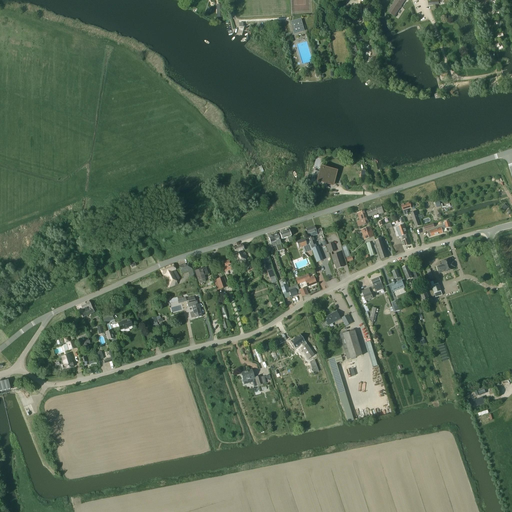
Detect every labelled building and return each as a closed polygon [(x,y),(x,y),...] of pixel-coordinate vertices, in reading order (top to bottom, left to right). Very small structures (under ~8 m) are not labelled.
[(402,0),(396,0),(391,8),(387,13),(394,17),(404,1),(402,0)] [(294,33),(303,30),(301,22),(291,24),(294,33)] [(320,172),(318,182),(327,184),(332,185),(336,171),(321,167),(320,172)] [(409,202),(401,206),(405,216),(408,215),(406,209),(411,208),(414,207),(412,202),(410,203),(409,202)] [(381,206),(367,211),(369,217),(380,213),(380,214),(383,213),(381,206)] [(358,227),(362,225),(369,223),(365,211),(360,212),(360,213),(357,213),(360,221),(356,222),(358,227)] [(416,211),(411,213),(416,227),(421,225),(419,220),(419,219),(417,215),(416,211)] [(443,233),(442,230),(451,227),(449,221),(444,223),(445,225),(431,230),(431,231),(428,232),(429,237),(431,236),(431,237),(443,233)] [(404,225),(399,227),(402,236),(404,241),(406,246),(409,245),(407,240),(406,235),(407,234),(404,225)] [(309,237),(308,238),(311,246),(316,244),(313,236),(312,236),(311,234),(317,232),(314,226),(305,229),(308,235),(309,237)] [(371,227),(361,230),(364,240),(374,237),(371,227)] [(293,242),(291,237),(289,230),(279,234),(281,240),(287,238),(289,243),(293,242)] [(280,245),(279,240),(277,235),(273,236),(274,242),(278,252),(282,250),(280,245)] [(307,246),(305,239),(296,242),(298,249),(307,246)] [(381,239),(375,241),(382,260),(387,258),(388,258),(381,239)] [(334,243),(327,245),(329,253),(336,251),(334,243)] [(371,243),(367,244),(370,258),(375,257),(371,243)] [(247,258),(244,250),(242,245),(233,248),(235,254),(232,255),(237,266),(247,263),(246,260),(247,258)] [(317,263),(322,261),(318,250),(319,250),(318,246),(311,249),(317,263)] [(277,282),(267,253),(262,255),(272,284),(277,282)] [(344,267),(339,253),(332,256),(336,269),(344,267)] [(450,259),(442,262),(443,265),(437,267),(439,274),(445,272),(446,272),(453,270),(453,268),(455,267),(453,263),(451,264),(450,259)] [(228,271),(227,268),(231,267),(229,260),(225,262),(221,263),(224,269),(225,272),(228,271)] [(179,266),(182,273),(192,269),(189,262),(179,266)] [(179,279),(175,270),(175,269),(173,265),(161,270),(160,270),(162,275),(163,275),(168,289),(178,285),(176,280),(179,279)] [(419,282),(416,274),(415,272),(411,273),(408,266),(402,268),(405,276),(407,281),(413,278),(415,284),(419,282)] [(198,281),(199,283),(200,283),(205,282),(205,281),(205,279),(204,276),(208,275),(206,268),(195,272),(198,281)] [(87,273),(89,278),(97,275),(95,270),(87,273)] [(401,278),(397,270),(392,272),(395,279),(395,280),(394,281),(393,280),(392,280),(392,281),(392,282),(393,282),(393,283),(390,284),(392,290),(404,286),(401,278)] [(309,278),(308,275),(296,279),(298,284),(305,282),(307,287),(316,284),(313,276),(309,278)] [(223,277),(216,279),(220,290),(226,288),(223,277)] [(372,281),(376,292),(383,289),(379,278),(372,281)] [(283,294),(288,292),(286,284),(280,286),(283,294)] [(434,294),(436,298),(443,295),(439,284),(431,286),(434,294)] [(302,297),(308,295),(305,288),(300,290),(302,297)] [(374,298),(369,288),(362,292),(365,302),(374,298)] [(429,299),(426,290),(420,293),(423,302),(429,299)] [(196,300),(194,300),(194,297),(187,299),(188,302),(187,302),(188,308),(192,307),(193,312),(190,313),(191,318),(194,317),(195,318),(202,316),(199,305),(197,305),(196,300)] [(391,303),(395,312),(401,310),(398,300),(391,303)] [(76,307),(80,315),(80,314),(82,319),(95,313),(93,308),(92,309),(89,301),(76,307)] [(217,308),(222,321),(220,322),(223,330),(229,328),(227,320),(222,307),(217,308)] [(341,319),(337,312),(325,318),(327,322),(326,322),(326,323),(327,325),(328,325),(329,325),(341,319)] [(102,317),(104,323),(114,320),(112,314),(102,317)] [(348,315),(341,318),(346,327),(353,323),(348,315)] [(159,322),(161,321),(161,317),(151,318),(152,327),(159,326),(159,322)] [(132,326),(130,319),(118,324),(120,331),(124,329),(125,330),(129,329),(128,328),(132,326)] [(347,360),(351,359),(363,355),(355,330),(354,329),(351,330),(350,332),(348,333),(348,332),(346,331),(341,333),(340,335),(347,360)] [(112,330),(105,332),(108,341),(114,339),(112,330)] [(300,335),(290,342),(295,348),(301,344),(303,347),(307,345),(300,335)] [(87,336),(78,339),(80,343),(81,348),(84,347),(85,349),(86,352),(89,351),(88,347),(87,345),(90,344),(88,340),(87,336)] [(77,348),(75,341),(69,342),(68,337),(63,339),(65,343),(66,344),(68,351),(77,348)] [(371,341),(366,342),(372,367),(378,365),(371,341)] [(303,347),(301,349),(306,357),(312,353),(307,345),(303,347)] [(62,357),(64,364),(61,365),(63,370),(66,369),(66,370),(73,367),(71,361),(72,360),(71,357),(70,357),(69,355),(62,357)] [(330,365),(343,362),(341,356),(328,360),(330,365)] [(252,370),(241,373),(244,384),(253,382),(254,387),(257,386),(256,380),(255,378),(254,378),(252,370)] [(10,389),(8,381),(1,382),(0,382),(0,391),(3,391),(10,389)] [(486,393),(483,385),(476,387),(479,396),(486,393)] [(473,406),(484,401),(482,397),(471,402),(473,406)]
